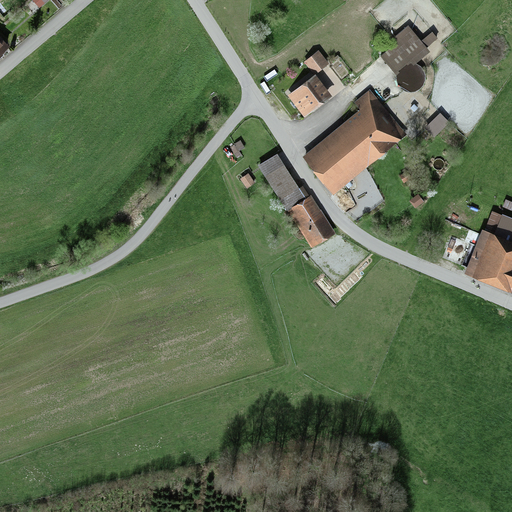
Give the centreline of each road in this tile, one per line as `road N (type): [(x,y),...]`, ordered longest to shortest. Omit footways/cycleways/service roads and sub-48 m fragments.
road 1 (unclassified): [(257,96),(316,190),(356,232),(511,300)]
road 2 (unclassified): [(0,302),(123,251),(257,96)]
